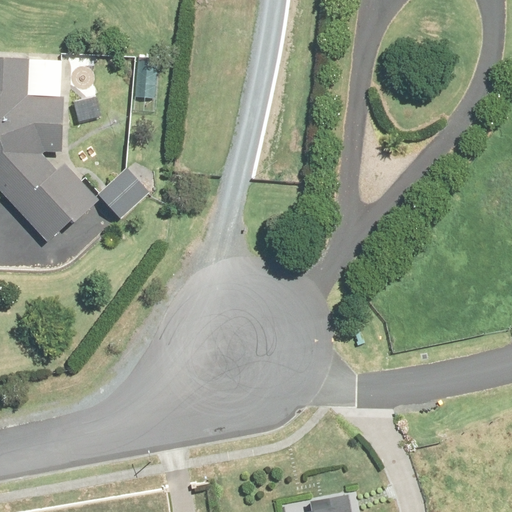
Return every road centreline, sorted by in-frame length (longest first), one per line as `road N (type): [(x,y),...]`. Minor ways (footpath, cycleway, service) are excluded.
road 1 (residential): [(0,452),(69,441),(242,355)]
road 2 (unknown): [(242,355),(330,270)]
